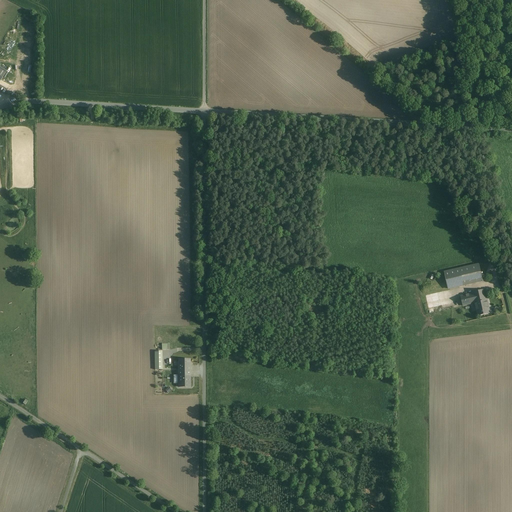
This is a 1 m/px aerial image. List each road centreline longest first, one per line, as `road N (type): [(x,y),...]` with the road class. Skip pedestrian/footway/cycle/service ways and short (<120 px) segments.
road 1 (unclassified): [(204,511),(204,112)]
road 2 (tertiary): [(204,112),(511,130)]
road 3 (unclassified): [(0,395),(176,511)]
road 4 (tertiary): [(0,107),(44,101),(204,112)]
